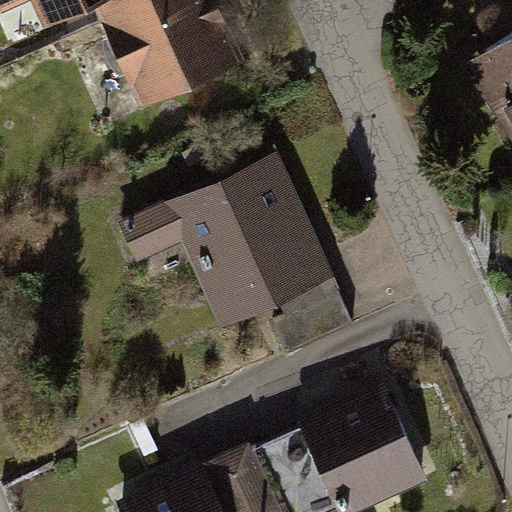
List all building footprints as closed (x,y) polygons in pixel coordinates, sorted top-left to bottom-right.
[(3,0),(18,35),(93,3),(99,0),(3,0)] [(99,0),(93,3),(143,109),(249,60),(220,0),(99,0)] [(511,73),(486,88),(511,133),(511,73)] [(291,188),(193,228),(241,344),(339,303),(291,188)] [(402,408),(331,440),(364,511),(417,511),(444,500),(402,408)] [(285,511),(268,464),(140,511),(285,511)]
